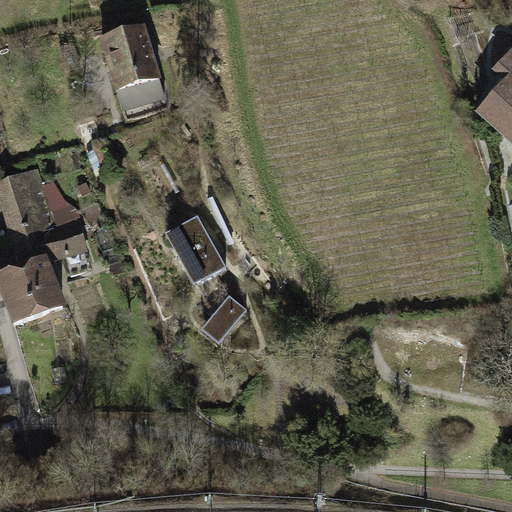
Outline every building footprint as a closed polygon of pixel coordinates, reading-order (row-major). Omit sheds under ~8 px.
[(146,32),(103,45),(120,99),(127,121),(170,107),(163,86),(146,32)] [(511,65),(500,82),(510,91),(483,128),(511,149),(511,65)] [(31,170),(0,180),(0,201),(20,263),(49,254),(52,263),(89,251),(79,220),(75,221),(59,226),(50,229),(31,170)] [(201,217),(169,233),(196,286),(228,270),(201,217)] [(20,263),(20,265),(0,271),(0,286),(12,324),(66,307),(49,254),(20,263)] [(249,311),(233,297),(204,329),(220,344),(249,311)]
